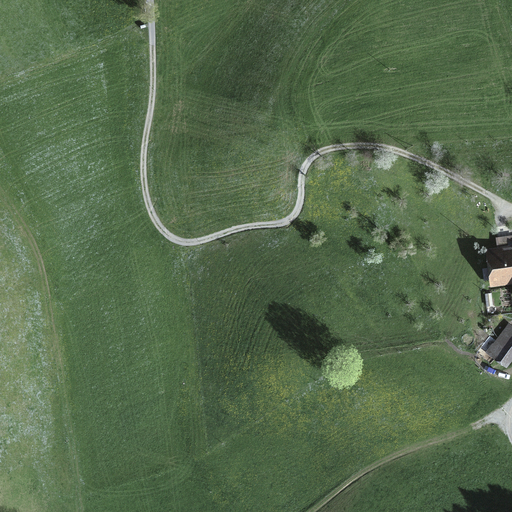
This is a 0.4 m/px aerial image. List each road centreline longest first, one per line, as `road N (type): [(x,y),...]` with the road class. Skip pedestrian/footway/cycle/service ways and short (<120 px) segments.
road 1 (track): [(511,206),(398,151),(331,147),(307,163),(299,206),(288,220),(175,239),(153,216),(143,178),(153,80),(150,0)]
road 2 (track): [(312,511),(374,468),(511,415)]
